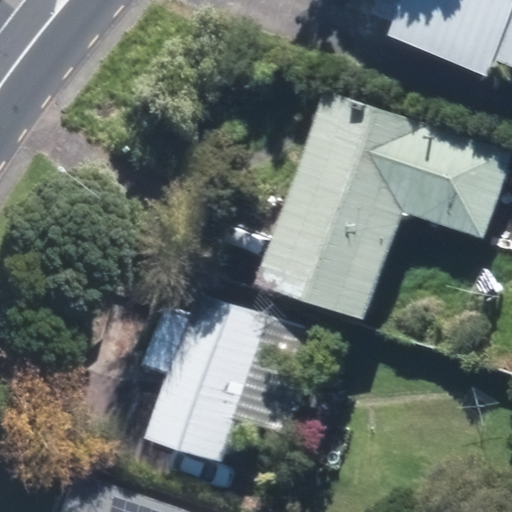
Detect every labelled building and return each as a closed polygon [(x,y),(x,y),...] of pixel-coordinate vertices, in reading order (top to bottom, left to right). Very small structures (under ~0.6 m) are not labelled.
[(511,0),(404,0),(401,9),(511,54),(511,0)] [(419,209),(498,236),(511,194),(511,153),(342,96),(279,279),(384,315),(419,209)] [(326,364),(307,357),(321,319),(218,282),(166,426),(240,452),(255,411),(303,429),(326,364)] [(169,316),(118,291),(81,371),(131,396),(169,316)] [(193,511),(64,467),(47,511),(193,511)]
